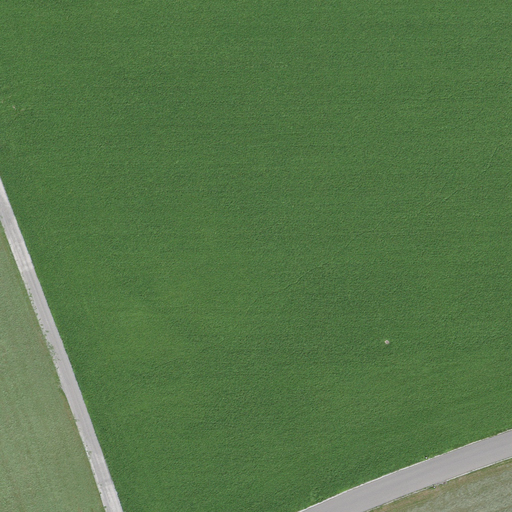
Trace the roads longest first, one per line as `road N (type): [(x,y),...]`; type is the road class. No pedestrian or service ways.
road 1 (track): [(114,511),(0,198)]
road 2 (residential): [(511,443),(338,511)]
